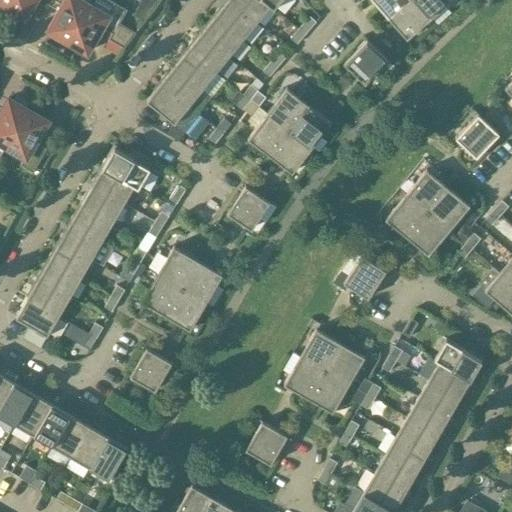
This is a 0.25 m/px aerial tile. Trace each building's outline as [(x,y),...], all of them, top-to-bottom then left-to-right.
[(8,0),(6,4),(26,16),(34,0),(8,0)] [(57,0),(63,3),(48,29),(68,40),(91,0),(57,0)] [(91,0),(68,40),(87,51),(88,51),(102,26),(114,32),(110,38),(124,47),(136,32),(119,22),(127,9),(115,1),(112,0),(91,0)] [(243,37),(257,21),(231,0),(227,0),(215,15),(243,37)] [(231,0),(257,21),(270,4),(274,8),(274,7),(265,0),(231,0)] [(407,0),(373,0),(388,16),(407,0)] [(416,0),(407,0),(388,16),(407,37),(431,16),(416,0)] [(416,0),(431,16),(449,0),(416,0)] [(215,15),(202,31),(229,54),(243,37),(215,15)] [(310,15),(299,27),(306,33),(316,21),(310,15)] [(299,27),(291,37),(297,43),(306,33),(299,27)] [(202,31),(188,48),(216,71),(229,54),(202,31)] [(388,59),(367,39),(344,62),(365,82),(388,59)] [(188,48),(174,65),(202,88),(216,71),(188,48)] [(279,51),(271,60),(278,66),(286,56),(279,51)] [(271,60),(263,69),(270,75),(278,66),(271,60)] [(202,88),(174,65),(161,82),(189,104),(202,88)] [(161,82),(147,99),(175,122),(195,138),(209,121),(189,104),(161,82)] [(251,83),(244,93),(250,99),(258,89),(251,83)] [(287,86),(267,112),(289,129),(309,103),(287,86)] [(238,90),(231,99),(243,108),(250,99),(244,93),(243,94),(238,90)] [(0,141),(7,145),(28,108),(26,107),(29,101),(17,94),(14,100),(9,97),(0,111),(0,141)] [(250,99),(243,108),(248,112),(255,102),(250,99)] [(331,120),(309,103),(289,129),(312,146),(331,120)] [(47,147),(36,141),(48,120),(28,108),(7,145),(25,156),(21,163),(33,171),(47,147)] [(248,137),(270,154),(289,129),(267,112),(248,137)] [(499,132),(478,112),(455,136),(476,156),(499,132)] [(224,117),(217,127),(223,132),(231,123),(224,117)] [(217,127),(209,137),(215,142),(223,132),(217,127)] [(312,146),(289,129),(270,154),(292,171),(312,146)] [(114,146),(103,166),(139,186),(150,167),(114,146)] [(103,166),(92,184),(124,202),(134,185),(138,187),(139,186),(103,166)] [(406,193),(427,211),(448,186),(426,168),(406,193)] [(92,184),(82,203),(113,221),(124,202),(92,184)] [(178,184),(170,198),(177,202),(186,188),(178,184)] [(246,185),(227,212),(251,228),(254,225),(270,201),(265,198),(246,185)] [(448,186),(427,211),(449,228),(469,204),(448,186)] [(385,217),(407,235),(427,211),(406,193),(385,217)] [(502,200),(494,209),(500,214),(508,205),(502,200)] [(82,203),(71,222),(102,240),(113,221),(82,203)] [(494,209),(485,218),(492,223),(500,214),(494,209)] [(162,210),(155,221),(162,225),(169,215),(162,210)] [(427,211),(407,235),(428,253),(449,228),(427,211)] [(155,221),(149,231),(156,236),(162,225),(155,221)] [(71,222),(60,241),(91,259),(103,265),(114,247),(102,240),(71,222)] [(464,224),(456,234),(465,241),(473,231),(470,228),(464,224)] [(474,232),(466,242),(473,247),(481,237),(474,232)] [(60,241),(49,259),(80,277),(91,259),(60,241)] [(466,242),(458,251),(465,257),(473,247),(466,242)] [(174,245),(158,272),(182,287),(198,259),(174,245)] [(139,247),(133,258),(140,262),(146,252),(139,247)] [(339,273),(334,281),(341,286),(344,281),(368,297),(386,269),(362,253),(352,268),(346,278),(339,273)] [(511,256),(499,271),(511,282),(511,256)] [(133,258),(126,268),(134,273),(140,262),(133,258)] [(38,278),(70,296),(80,277),(49,259),(38,278)] [(198,259),(182,287),(206,301),(222,273),(198,259)] [(140,262),(134,273),(135,273),(139,276),(146,265),(141,263),(140,262)] [(479,282),(471,292),(486,305),(494,296),(511,312),(511,311),(511,282),(499,271),(485,287),(479,282)] [(182,287),(158,272),(141,300),(166,314),(182,287)] [(70,296),(38,278),(28,297),(59,315),(70,296)] [(117,284),(111,295),(118,299),(125,289),(117,284)] [(206,301),(182,287),(166,314),(190,328),(206,301)] [(111,295),(105,306),(112,310),(118,299),(111,295)] [(59,315),(28,297),(16,316),(47,334),(59,315)] [(410,317),(402,332),(410,336),(418,322),(410,317)] [(95,322),(89,333),(97,337),(103,326),(95,322)] [(316,327),(300,355),(324,369),(340,341),(316,327)] [(89,333),(83,343),(90,348),(97,337),(89,333)] [(446,337),(435,357),(470,377),(482,358),(446,337)] [(340,341),(324,369),(349,383),(365,355),(340,341)] [(395,345),(388,356),(396,360),(402,349),(395,345)] [(172,361),(147,346),(130,375),(155,389),(172,361)] [(324,369),(300,355),(284,383),(308,397),(324,369)] [(388,356),(382,366),(390,371),(396,360),(388,356)] [(439,360),(428,378),(460,396),(470,377),(435,357),(434,358),(439,360)] [(349,383),(324,369),(308,397),(332,411),(349,383)] [(0,405),(14,381),(0,372),(0,405)] [(365,377),(358,388),(360,389),(367,393),(372,383),(373,382),(368,379),(365,377)] [(428,378),(418,397),(449,415),(460,396),(428,378)] [(0,413),(15,423),(33,391),(14,381),(0,405),(0,413)] [(373,382),(367,393),(375,397),(381,386),(373,382)] [(360,389),(354,400),(356,401),(361,404),(361,402),(367,393),(360,389)] [(34,433),(52,402),(33,391),(15,423),(34,433)] [(367,393),(361,404),(368,408),(375,397),(367,393)] [(418,397),(407,415),(438,433),(449,415),(418,397)] [(53,444),(71,413),(52,402),(34,433),(53,444)] [(71,413),(53,444),(71,455),(89,424),(71,413)] [(407,415),(396,434),(427,452),(438,433),(407,415)] [(352,419),(345,430),(353,435),(359,424),(352,419)] [(287,434),(262,420),(246,448),(271,462),(287,434)] [(90,466),(108,435),(89,424),(71,455),(90,466)] [(345,430),(339,441),(347,445),(353,435),(345,430)] [(396,434),(385,453),(416,471),(427,452),(396,434)] [(108,435),(90,466),(109,477),(115,480),(133,449),(127,446),(108,435)] [(0,464),(2,466),(4,467),(8,459),(11,455),(0,448),(0,464)] [(385,453),(374,472),(406,490),(416,471),(385,453)] [(330,457),(324,468),(331,472),(337,461),(330,457)] [(24,468),(19,476),(21,477),(30,483),(35,475),(37,471),(26,464),(24,468)] [(511,470),(504,466),(498,476),(510,483),(511,479),(511,470)] [(324,468),(317,479),(325,483),(331,472),(324,468)] [(374,472),(364,490),(395,508),(406,490),(374,472)] [(30,483),(41,489),(45,481),(35,475),(30,483)] [(201,511),(211,495),(192,483),(175,511),(201,511)] [(67,504),(72,496),(61,490),(57,498),(67,504)] [(392,511),(395,508),(364,490),(353,508),(340,501),(333,511),(392,511)] [(226,511),(230,505),(211,495),(201,511),(226,511)] [(67,504),(78,510),(82,502),(72,496),(67,504)] [(460,511),(486,511),(487,511),(467,500),(460,511)]
